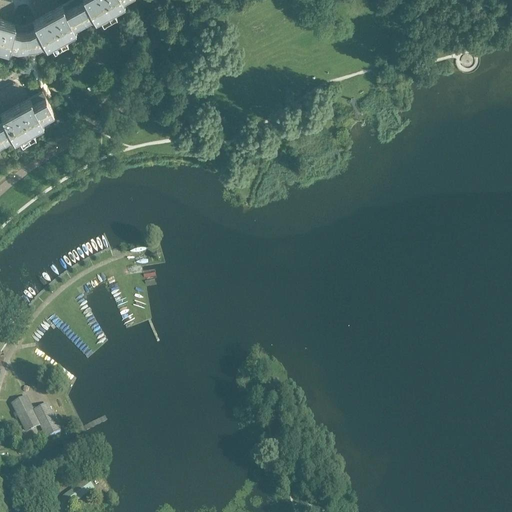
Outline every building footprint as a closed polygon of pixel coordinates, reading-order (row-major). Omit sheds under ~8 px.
[(74,26),(86,19),(75,0),(67,0),(57,6),(57,3),(54,0),(29,0),(30,2),(36,14),(39,16),(25,24),(23,24),(21,24),(8,20),(11,18),(14,5),(14,1),(7,0),(0,0),(0,50),(5,52),(6,47),(14,49),(27,47),(30,47),(37,46),(38,46),(45,42),(47,47),(77,31),(74,26)] [(75,0),(86,19),(93,15),(96,20),(125,4),(123,0),(75,0)] [(54,112),(45,95),(42,90),(24,99),(24,96),(18,84),(15,82),(0,90),(0,99),(4,107),(7,109),(0,112),(0,126),(7,138),(12,135),(15,140),(44,124),(42,119),(54,112)] [(8,341),(0,335),(0,351),(1,352),(8,341)] [(61,431),(48,405),(35,411),(28,397),(12,405),(16,413),(13,414),(16,420),(19,419),(26,433),(40,426),(47,438),(61,431)] [(60,511),(63,511),(94,489),(87,480),(54,504),(60,511)]
